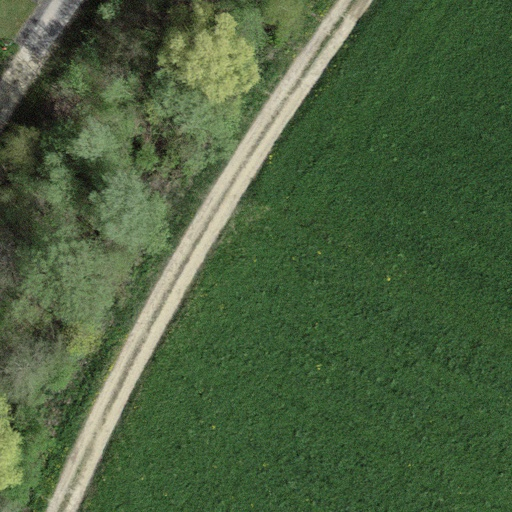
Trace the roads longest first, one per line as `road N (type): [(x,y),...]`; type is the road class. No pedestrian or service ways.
road 1 (track): [(354,0),(170,289),(59,511)]
road 2 (track): [(0,121),(78,0)]
